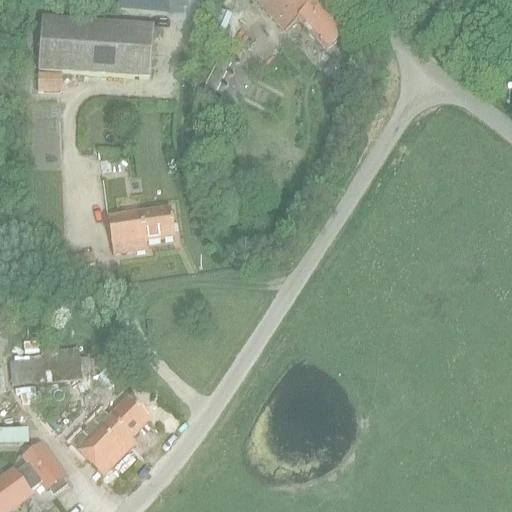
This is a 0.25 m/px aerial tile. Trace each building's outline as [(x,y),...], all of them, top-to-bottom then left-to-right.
[(119,0),(119,10),(167,13),(167,0),(119,0)] [(255,0),(284,33),(297,22),(326,54),(346,37),(317,4),(321,0),(255,0)] [(219,8),(209,30),(221,36),(231,14),(219,8)] [(37,73),(37,94),(61,96),(63,76),(149,81),(153,29),(41,21),(37,73)] [(197,86),(215,96),(233,60),(214,50),(197,86)] [(334,70),(349,80),(360,66),(345,55),(334,70)] [(200,117),(196,132),(210,136),(214,120),(200,117)] [(195,134),(192,148),(205,152),(208,138),(195,134)] [(109,161),(98,162),(100,174),(111,173),(109,161)] [(145,244),(175,239),(170,211),(107,220),(113,257),(147,253),(145,244)] [(64,258),(66,270),(95,266),(95,262),(93,254),(64,258)] [(42,355),(43,363),(11,366),(13,387),(83,382),(82,373),(91,372),(90,360),(81,360),(80,352),(42,355)] [(71,433),(64,440),(72,448),(71,448),(103,479),(136,445),(131,441),(149,422),(127,400),(109,419),(104,415),(79,440),(71,433)] [(26,433),(0,433),(0,448),(27,447),(26,433)] [(28,466),(15,475),(29,495),(42,485),(47,492),(48,492),(54,499),(67,489),(62,482),(64,481),(40,448),(24,460),(28,466)] [(0,482),(0,511),(10,511),(31,498),(29,495),(15,475),(13,473),(0,482)]
